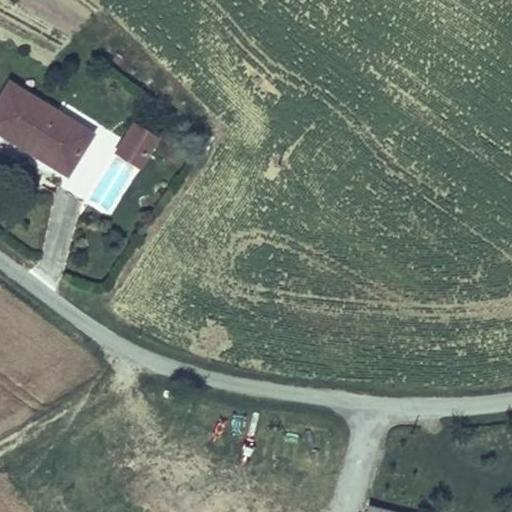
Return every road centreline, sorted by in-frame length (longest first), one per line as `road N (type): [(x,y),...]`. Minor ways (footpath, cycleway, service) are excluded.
road 1 (unclassified): [(0,264),(97,336),(181,375),(373,408),(511,402)]
road 2 (track): [(0,449),(142,361)]
